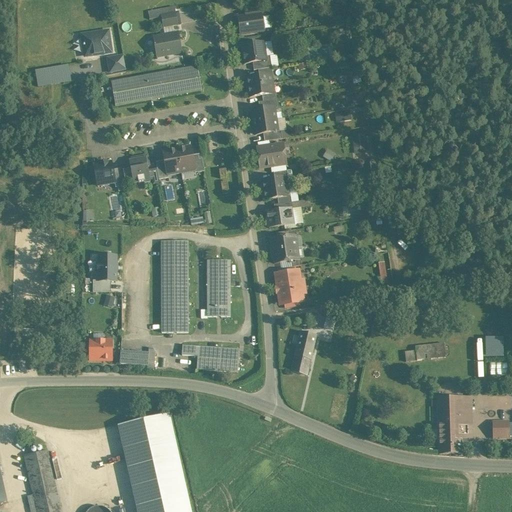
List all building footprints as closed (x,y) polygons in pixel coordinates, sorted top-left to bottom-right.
[(262,9),(245,12),(246,18),(261,15),(261,16),(263,16),(262,9)] [(246,18),(238,19),(240,35),(264,31),(261,16),(261,15),(246,18)] [(108,32),(82,36),(85,57),(111,53),(108,32)] [(178,33),(154,38),(157,58),(181,53),(178,33)] [(272,41),(266,42),(267,56),(270,56),(271,67),(279,66),(278,54),(274,55),(272,41)] [(263,43),(242,47),(244,64),(252,63),(265,61),(265,58),(263,43)] [(123,57),(107,59),(110,73),(126,70),(123,57)] [(265,61),(252,63),(253,71),(258,70),(271,68),(270,57),(265,58),(265,61)] [(35,70),(37,87),(71,82),(68,65),(35,70)] [(197,68),(111,83),(115,107),(201,91),(197,68)] [(259,76),(246,78),(249,98),(262,96),(273,94),(270,75),(259,76)] [(273,94),(262,96),(263,102),(276,100),(275,94),(273,94)] [(363,104),(362,95),(352,95),(352,105),(363,104)] [(263,102),(258,103),(259,111),(274,108),(274,109),(277,108),(276,100),(263,102)] [(259,111),(251,112),(253,124),(276,120),(274,109),(274,108),(259,111)] [(335,112),(336,121),(351,120),(351,111),(335,112)] [(276,120),(253,124),(255,136),(263,134),(277,132),(276,120)] [(277,132),(263,134),(264,142),(269,142),(282,140),(281,131),(277,132)] [(364,134),(352,136),(355,154),(367,152),(364,134)] [(258,149),(257,150),(260,168),(270,167),(286,164),(283,146),(270,147),(258,149)] [(190,147),(177,150),(181,173),(194,171),(195,171),(192,156),(190,147)] [(326,149),(323,157),(331,161),(334,153),(326,149)] [(177,150),(163,152),(164,161),(167,176),(168,176),(181,173),(177,150)] [(201,155),(192,156),(195,171),(194,171),(195,174),(204,172),(201,155)] [(147,156),(135,159),(135,160),(129,162),(129,165),(132,179),(133,184),(138,183),(138,184),(145,183),(145,182),(150,181),(148,171),(147,166),(149,166),(147,156)] [(164,161),(156,163),(157,170),(159,180),(168,179),(168,176),(167,176),(164,161)] [(107,164),(107,163),(100,164),(100,165),(94,166),(97,187),(114,184),(115,183),(113,171),(111,163),(107,164)] [(286,164),(270,167),(271,174),(273,173),(287,171),(286,164)] [(126,168),(120,169),(123,184),(128,183),(129,181),(129,180),(132,179),(129,165),(126,165),(126,168)] [(120,169),(113,171),(115,183),(114,184),(115,188),(123,187),(123,184),(120,169)] [(157,170),(148,171),(150,181),(152,181),(153,186),(160,184),(159,180),(157,170)] [(274,179),(262,181),(265,201),(277,199),(289,197),(288,197),(286,178),(274,179)] [(289,197),(277,199),(278,205),(291,203),(290,197),(288,197),(289,197)] [(278,205),(273,206),(274,212),(290,209),(290,210),(292,210),(291,203),(278,205)] [(274,212),(267,213),(269,229),(293,225),(290,210),(290,209),(274,212)] [(84,211),(84,221),(93,221),(93,211),(84,211)] [(279,239),(271,240),(272,252),(296,249),(295,237),(294,237),(288,238),(279,239)] [(188,242),(161,242),(161,333),(188,333),(188,242)] [(296,249),(272,252),(274,264),(282,263),(292,262),(298,261),(296,249)] [(116,257),(98,257),(98,282),(92,282),(92,293),(111,293),(111,282),(116,282),(116,257)] [(230,276),(230,261),(207,261),(207,317),(230,317),(230,287),(236,287),(240,287),(240,283),(237,283),(237,276),(230,276)] [(283,269),(278,270),(279,276),(294,274),(293,267),(283,269)] [(279,276),(277,277),(281,304),(284,303),(293,302),(294,308),(299,307),(298,301),(301,301),(299,290),(301,287),(300,277),(297,275),(297,274),(294,274),(279,276)] [(106,296),(104,305),(113,307),(115,297),(106,296)] [(63,314),(63,329),(82,329),(82,314),(63,314)] [(334,318),(324,318),(323,329),(333,330),(334,318)] [(42,331),(15,330),(15,344),(29,345),(29,341),(45,341),(45,339),(43,339),(43,335),(41,335),(42,331)] [(315,337),(301,333),(296,352),(311,356),(315,337)] [(112,341),(90,341),(90,361),(112,361),(112,341)] [(443,344),(422,347),(424,360),(454,357),(443,344)] [(239,351),(182,346),(182,356),(198,357),(197,370),(237,373),(239,351)] [(416,352),(386,355),(387,365),(424,360),(422,347),(415,347),(416,352)] [(148,354),(121,352),(120,364),(147,366),(148,354)] [(311,356),(296,352),(292,372),(306,376),(311,356)] [(470,398),(438,399),(439,439),(461,438),(461,439),(471,438),(470,398)] [(189,511),(168,417),(119,428),(138,511),(189,511)] [(508,423),(493,424),(493,438),(508,437),(508,423)] [(439,439),(439,454),(461,454),(461,439),(461,438),(439,439)] [(61,511),(47,451),(24,456),(33,495),(36,511),(61,511)] [(36,511),(33,495),(27,497),(30,511),(36,511)]
